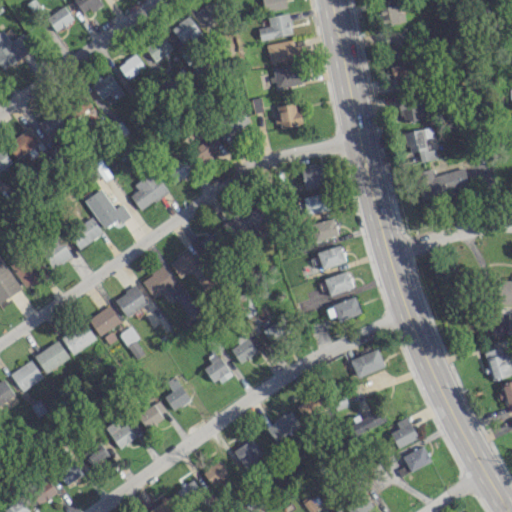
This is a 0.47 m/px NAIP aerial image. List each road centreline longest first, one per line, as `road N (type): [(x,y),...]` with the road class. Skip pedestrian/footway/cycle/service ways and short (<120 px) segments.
road 1 (primary): [(330,0),(352,142),(396,321),(505,511)]
road 2 (residential): [(352,142),(241,174),(0,342)]
road 3 (residential): [(396,321),(340,340),(91,511)]
road 4 (residential): [(150,0),(0,109)]
road 5 (residential): [(379,247),(511,226)]
